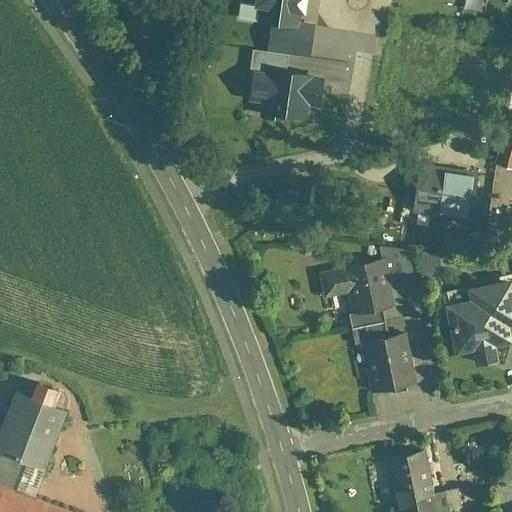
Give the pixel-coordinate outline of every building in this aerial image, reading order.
[(268,22),(298,26),(299,20),(300,0),(250,0),(250,5),(257,5),(255,21),(268,22)] [(268,22),(265,49),(288,52),(309,54),(313,22),(299,20),(298,26),(268,22)] [(265,65),(286,68),(288,52),(265,49),(250,47),(248,68),(265,70),(265,65)] [(257,113),(304,119),(306,103),(318,105),(322,72),(286,68),(265,65),(265,70),(248,68),(244,98),(259,100),(257,113)] [(494,163),(511,167),(511,130),(502,128),(494,163)] [(410,209),(469,215),(473,168),(415,162),(410,209)] [(383,254),(388,273),(412,268),(407,247),(381,244),(383,254)] [(423,277),(440,276),(439,250),(422,250),(423,277)] [(346,290),(351,311),(379,304),(394,301),(388,273),(383,254),(317,269),(323,295),(346,290)] [(441,304),(452,353),(468,349),(471,363),(495,357),(492,344),(508,340),(504,324),(511,322),(511,296),(507,276),(462,287),(465,298),(441,304)] [(347,312),(350,327),(383,319),(379,304),(351,311),(347,312)] [(358,339),(386,332),(383,319),(350,327),(353,340),(358,339)] [(358,339),(370,390),(416,379),(404,328),(386,332),(358,339)] [(37,380),(32,395),(54,404),(60,389),(37,380)] [(0,451),(1,452),(44,469),(67,409),(54,404),(32,395),(16,389),(0,429),(0,451)] [(432,492),(424,448),(384,455),(392,499),(408,496),(432,492)] [(0,455),(0,482),(37,497),(48,470),(44,469),(1,452),(0,455)] [(76,511),(37,497),(0,482),(0,511),(76,511)] [(432,492),(408,496),(411,511),(459,511),(462,511),(458,487),(432,492)]
